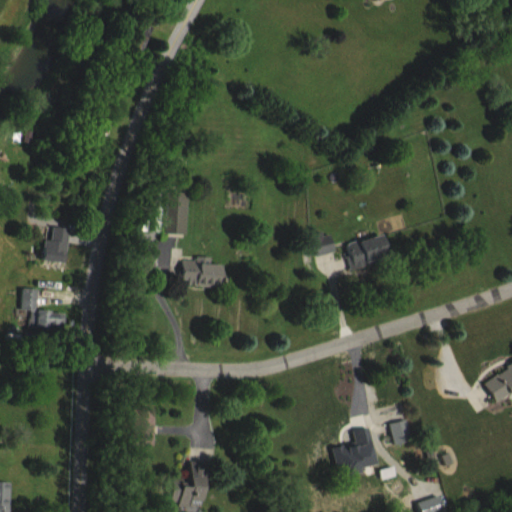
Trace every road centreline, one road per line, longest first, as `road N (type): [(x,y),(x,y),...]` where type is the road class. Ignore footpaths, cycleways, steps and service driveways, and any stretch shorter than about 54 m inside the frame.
road 1 (tertiary): [(196,0),(139,107),(84,362),(77,511)]
road 2 (residential): [(84,362),(219,374),(267,370),(511,294)]
